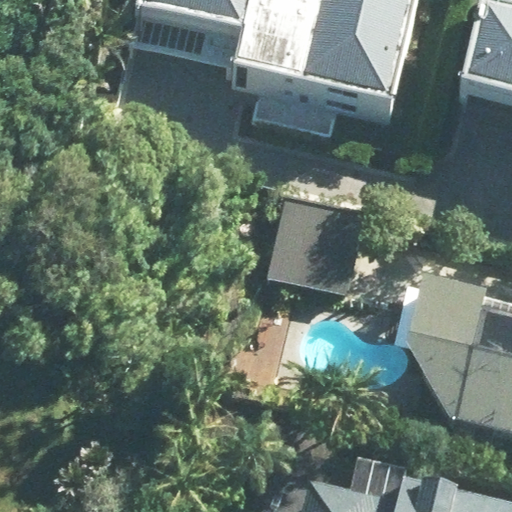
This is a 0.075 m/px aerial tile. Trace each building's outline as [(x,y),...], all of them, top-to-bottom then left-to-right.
[(146,0),(137,39),(238,62),(230,97),(384,132),(414,0),(146,0)] [(511,15),(478,8),(456,110),(511,123),(511,15)] [(370,227),(286,212),(271,296),(356,311),(370,227)] [(511,329),(428,310),(410,392),(446,451),(511,466),(511,329)] [(441,511),(295,483),(288,511),(441,511)]
